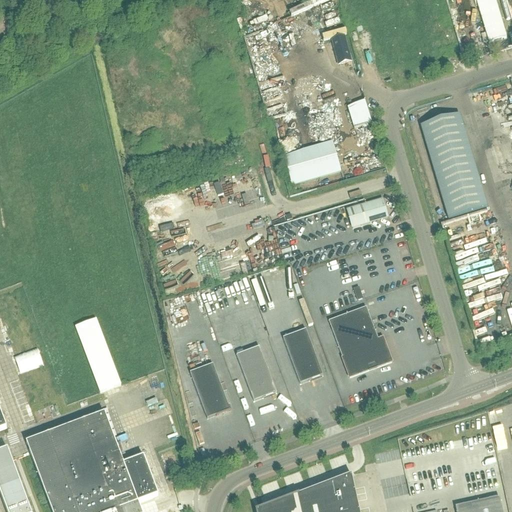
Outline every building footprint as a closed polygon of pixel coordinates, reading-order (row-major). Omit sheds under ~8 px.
[(475,0),(489,45),(506,40),(494,0),(475,0)] [(339,66),(351,63),(344,40),(332,43),(339,66)] [(238,58),(243,73),(248,71),(243,57),(238,58)] [(278,88),(279,93),(284,92),(280,80),(256,87),(261,105),(278,101),(274,89),(278,88)] [(493,89),(498,101),(510,96),(505,84),(493,89)] [(214,98),(217,95),(210,89),(207,92),(214,98)] [(313,113),(336,104),(330,89),(308,99),(313,113)] [(229,115),(235,111),(228,103),(222,107),(229,115)] [(420,128),(443,204),(448,222),(487,210),(486,204),(465,132),(466,132),(464,127),(463,127),(460,116),(420,128)] [(338,132),(338,119),(318,120),(319,133),(338,132)] [(283,158),(292,188),(341,174),(332,144),(283,158)] [(352,172),(367,166),(361,151),(346,156),(352,172)] [(235,190),(249,181),(244,174),(230,183),(235,190)] [(347,211),(353,231),(372,225),(371,223),(387,218),(382,201),(347,211)] [(175,204),(179,217),(185,215),(181,202),(175,204)] [(237,218),(204,225),(209,249),(237,243),(234,230),(239,229),(237,218)] [(251,224),(242,226),(244,235),(239,236),(240,240),(254,237),(251,224)] [(259,253),(271,248),(261,225),(252,229),(256,240),(235,249),(243,270),(263,261),(259,253)] [(166,240),(192,233),(191,226),(165,233),(166,240)] [(154,258),(175,254),(174,246),(170,247),(169,243),(152,247),(154,258)] [(272,251),(268,254),(272,263),(277,260),(272,251)] [(218,282),(227,281),(226,274),(233,273),(230,253),(215,254),(218,282)] [(207,258),(210,270),(216,269),(212,257),(207,258)] [(328,323),(350,380),(392,364),(383,340),(378,342),(370,319),(366,309),(328,323)] [(323,378),(306,332),(283,340),(300,386),(323,378)] [(276,395),(259,349),(236,358),(253,404),(276,395)] [(8,356),(1,358),(4,366),(10,365),(8,356)] [(213,366),(190,375),(207,421),(230,412),(213,366)] [(116,415),(126,446),(148,439),(138,408),(116,415)] [(144,458),(123,466),(104,415),(26,445),(51,511),(118,511),(138,505),(158,497),(144,458)] [(30,511),(8,452),(0,454),(0,494),(6,511),(30,511)] [(358,511),(351,477),(260,511),(358,511)]
